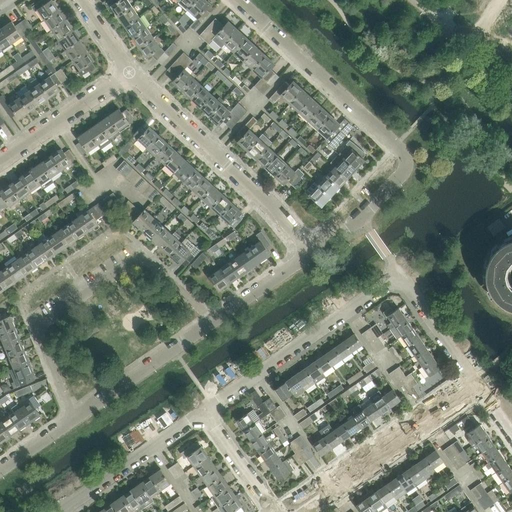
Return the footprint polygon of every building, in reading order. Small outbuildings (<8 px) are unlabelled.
[(45,20),(59,10),(52,0),(51,0),(46,4),(43,0),(32,7),(35,12),(38,10),(45,20)] [(133,6),(128,0),(113,0),(115,3),(111,6),(118,16),(133,6)] [(189,9),(197,0),(180,0),(180,1),(189,9)] [(197,0),(189,9),(186,13),(195,22),(198,18),(203,22),(211,13),(210,12),(207,9),(211,5),(205,0),(197,0)] [(169,11),(164,5),(160,8),(166,14),(169,11)] [(125,26),(140,16),(133,6),(118,16),(125,26)] [(159,12),(154,6),(151,9),(150,9),(155,15),(159,12)] [(52,31),(67,20),(59,10),(45,20),(52,31)] [(174,24),(178,21),(172,15),(169,18),(174,24)] [(132,37),(147,27),(140,16),(125,26),(132,37)] [(167,21),(163,16),(160,18),(159,18),(164,24),(167,21)] [(27,33),(29,31),(33,28),(27,18),(20,23),(27,33)] [(195,31),(203,22),(198,18),(190,27),(195,31)] [(212,31),(220,22),(216,18),(208,27),(212,31)] [(59,40),(73,30),(67,20),(52,31),(59,40)] [(27,33),(20,23),(16,26),(12,21),(2,29),(12,43),(23,35),(25,34),(27,33)] [(220,22),(212,31),(216,35),(212,39),(221,48),(226,43),(238,30),(229,22),(224,26),(220,22)] [(173,34),(176,31),(171,24),(167,28),(173,34)] [(183,34),(186,31),(181,25),(177,28),(183,34)] [(139,47),(154,37),(147,27),(132,37),(139,47)] [(204,40),(212,31),(208,27),(200,35),(204,40)] [(0,47),(2,50),(12,43),(2,29),(0,29),(0,47)] [(66,51),(81,40),(73,30),(59,40),(66,51)] [(235,52),(247,39),(238,30),(226,43),(235,52)] [(32,45),(36,42),(29,31),(27,33),(25,34),(32,45)] [(208,43),(216,35),(212,31),(204,40),(208,43)] [(157,60),(166,51),(161,47),(154,37),(139,47),(147,57),(151,55),(157,60)] [(244,60),(256,47),(247,39),(235,52),(244,60)] [(73,61),(88,51),(81,40),(66,51),(73,61)] [(39,54),(43,51),(36,42),(32,45),(39,54)] [(166,51),(170,55),(178,47),(173,43),(166,51)] [(253,68),(265,55),(256,47),(244,60),(253,68)] [(22,58),(25,62),(35,55),(32,51),(22,58)] [(46,65),(50,62),(43,51),(39,54),(46,65)] [(88,51),(73,61),(80,71),(79,72),(81,76),(94,66),(92,63),(95,61),(88,51)] [(162,65),(170,55),(166,51),(157,60),(162,65)] [(211,60),(214,56),(208,51),(205,54),(211,60)] [(180,66),(188,57),(184,53),(176,62),(180,66)] [(267,81),(275,72),(271,69),(275,64),(265,55),(253,68),(263,77),(267,81)] [(187,67),(193,61),(188,57),(180,66),(185,70),(187,67)] [(15,69),(25,62),(22,58),(12,65),(15,69)] [(27,64),(30,68),(39,62),(36,58),(27,64)] [(217,59),(214,62),(220,68),(223,65),(217,59)] [(55,73),(57,72),(50,62),(46,65),(53,75),(55,73)] [(172,74),(180,66),(176,62),(168,70),(172,74)] [(209,62),(205,65),(211,71),(214,67),(209,62)] [(20,75),(30,68),(27,64),(17,71),(20,75)] [(5,76),(15,69),(12,65),(2,72),(5,76)] [(194,78),(196,75),(187,67),(185,70),(180,66),(172,74),(176,78),(173,82),(182,91),(194,78)] [(226,68),(223,71),(229,77),(232,73),(226,68)] [(55,73),(62,83),(68,79),(61,69),(57,72),(55,73)] [(224,82),(227,79),(217,70),(214,73),(224,82)] [(9,83),(20,75),(17,71),(6,78),(9,83)] [(271,85),(279,76),(275,72),(267,81),(271,85)] [(57,86),(62,83),(55,73),(53,75),(40,84),(50,98),(60,91),(57,86)] [(241,82),(235,76),(232,79),(238,85),(241,82)] [(258,90),(267,81),(263,77),(255,86),(258,90)] [(0,89),(9,83),(6,78),(0,82),(0,89)] [(40,84),(36,78),(29,83),(30,85),(28,86),(30,88),(29,88),(28,89),(30,91),(40,105),(50,98),(40,84)] [(192,99),(203,87),(194,78),(182,91),(192,99)] [(227,79),(224,82),(229,87),(232,84),(227,79)] [(263,94),(271,85),(267,81),(258,90),(263,94)] [(291,103),(303,90),(294,81),(290,86),(285,81),(277,90),(281,95),(291,103)] [(26,85),(16,92),(20,98),(30,112),(40,105),(30,91),(28,89),(29,88),(26,85)] [(244,85),(241,88),(247,94),(250,90),(244,85)] [(201,108),(212,95),(203,87),(192,99),(201,108)] [(236,87),(233,91),(239,96),(242,92),(236,87)] [(273,103),(281,95),(277,90),(269,99),(273,103)] [(300,112),(312,98),(303,90),(291,103),(300,112)] [(219,97),(217,100),(212,95),(201,108),(210,116),(221,103),(223,101),(219,97)] [(0,101),(5,108),(9,105),(3,96),(0,97),(0,101)] [(19,119),(30,112),(20,98),(9,105),(5,108),(12,118),(16,115),(19,119)] [(309,120),(321,107),(312,98),(300,112),(309,120)] [(226,125),(234,116),(230,112),(232,109),(229,106),(226,108),(221,103),(210,116),(219,125),(223,121),(226,125)] [(234,116),(242,107),(238,103),(232,109),(230,112),(234,116)] [(239,120),(247,112),(242,107),(234,116),(239,120)] [(319,129),(331,115),(321,107),(309,120),(319,129)] [(130,125),(128,123),(134,119),(127,109),(122,112),(119,108),(109,116),(119,130),(120,132),(130,125)] [(270,114),(276,119),(279,116),(273,111),(270,114)] [(264,113),(261,117),(267,122),(270,118),(264,113)] [(331,115),(319,129),(327,137),(324,140),(329,144),(341,131),(337,127),(340,124),(331,115)] [(120,132),(119,130),(109,116),(99,123),(111,140),(120,134),(119,133),(120,132)] [(159,135),(150,126),(155,120),(151,116),(142,126),(134,135),(132,137),(136,141),(134,144),(143,152),(147,147),(147,148),(159,135)] [(239,120),(234,116),(226,125),(231,129),(239,120)] [(249,130),(257,121),(253,117),(245,125),(249,130)] [(282,119),(279,122),(285,128),(288,125),(282,119)] [(99,123),(88,130),(98,144),(102,149),(112,142),(111,140),(99,123)] [(259,138),(249,130),(245,125),(237,134),(241,138),(238,142),(247,150),(259,138)] [(291,128),(288,131),(294,136),(297,133),(291,128)] [(83,155),(98,144),(88,130),(78,137),(81,142),(76,145),(83,155)] [(283,130),(280,134),(285,139),(288,135),(283,130)] [(341,131),(329,144),(333,148),(345,135),(341,131)] [(256,159),(268,147),(272,142),(262,134),(259,138),(247,150),(256,159)] [(156,156),(168,143),(159,135),(147,148),(156,156)] [(300,136),(297,139),(303,145),(306,142),(300,136)] [(131,146),(134,144),(136,141),(132,137),(128,142),(128,143),(131,146)] [(298,144),(292,139),(289,142),(294,147),(298,144)] [(365,160),(362,157),(363,157),(364,156),(364,155),(364,153),(349,140),(345,144),(347,146),(339,154),(343,158),(356,170),(365,160)] [(126,152),(131,146),(128,143),(128,142),(122,149),(126,152)] [(165,165),(177,152),(168,143),(156,156),(165,165)] [(310,144),(306,148),(312,153),(315,150),(310,144)] [(265,167),(277,155),(268,147),(256,159),(265,167)] [(302,147),(298,151),(304,156),(307,152),(302,147)] [(51,156),(61,170),(76,159),(69,149),(65,153),(62,149),(51,156)] [(175,173),(187,160),(177,152),(165,165),(175,173)] [(316,161),(320,157),(321,155),(317,152),(312,158),(316,161)] [(356,170),(343,158),(339,154),(331,163),(335,167),(348,179),(356,170)] [(126,158),(132,164),(136,160),(130,155),(126,158)] [(275,176),(286,164),(277,155),(265,167),(275,176)] [(51,177),(61,170),(51,156),(41,163),(51,177)] [(108,158),(102,163),(105,167),(111,162),(108,158)] [(121,173),(129,164),(125,160),(117,169),(121,173)] [(184,182),(196,169),(187,160),(175,173),(184,182)] [(309,161),(303,167),(307,170),(312,164),(309,161)] [(54,182),(51,177),(41,163),(31,170),(41,184),(44,189),(54,182)] [(138,163),(135,167),(141,172),(144,169),(138,163)] [(126,178),(134,168),(129,164),(121,173),(126,178)] [(300,176),(295,172),(286,164),(275,176),(284,184),(287,181),(292,185),(300,176)] [(339,188),(348,179),(335,167),(327,176),(339,188)] [(130,182),(138,173),(134,168),(126,178),(130,182)] [(304,174),(298,168),(295,172),(300,176),(301,177),(304,174)] [(193,190),(205,177),(196,169),(184,182),(193,190)] [(30,192),(41,184),(31,170),(21,178),(30,192)] [(153,177),(147,172),(144,175),(150,181),(153,177)] [(134,186),(143,177),(138,173),(130,182),(134,186)] [(304,180),(301,177),(300,176),(292,185),(296,189),(304,180)] [(331,197),(339,188),(327,176),(318,185),(331,197)] [(139,190),(147,181),(143,177),(134,186),(139,190)] [(202,198),(214,186),(205,177),(193,190),(202,198)] [(20,199),(30,192),(21,178),(10,185),(20,199)] [(156,180),(153,183),(159,189),(162,186),(156,180)] [(143,194),(151,185),(147,181),(139,190),(143,194)] [(71,184),(70,185),(68,182),(63,185),(65,188),(64,189),(67,193),(74,189),(71,184)] [(0,202),(5,209),(20,199),(10,185),(0,192),(3,196),(0,197),(0,202)] [(147,198),(156,189),(151,185),(143,194),(147,198)] [(322,206),(331,197),(318,185),(306,198),(314,206),(318,202),(322,206)] [(211,207),(223,194),(214,186),(202,198),(211,207)] [(156,189),(147,198),(152,202),(160,193),(156,189)] [(166,189),(162,192),(169,198),(172,194),(166,189)] [(108,196),(116,207),(121,203),(113,193),(108,196)] [(65,198),(68,203),(75,198),(72,194),(65,198)] [(220,216),(232,203),(223,194),(211,207),(220,216)] [(111,210),(116,207),(108,196),(103,200),(111,210)] [(166,206),(169,203),(162,196),(158,201),(164,207),(165,206),(166,206)] [(175,197),(171,200),(178,206),(181,203),(175,197)] [(47,207),(54,202),(51,198),(44,203),(47,207)] [(61,208),(68,203),(65,198),(58,203),(61,208)] [(106,214),(111,210),(103,200),(99,203),(106,214)] [(125,214),(134,204),(129,200),(121,209),(125,214)] [(101,217),(106,214),(99,203),(94,207),(101,217)] [(169,203),(166,206),(171,211),(175,208),(169,203)] [(232,203),(220,216),(234,228),(242,219),(238,215),(241,211),(232,203)] [(130,218),(138,208),(134,204),(125,214),(130,218)] [(184,205),(181,209),(187,214),(190,211),(184,205)] [(96,220),(101,217),(94,207),(78,217),(88,231),(99,224),(96,220)] [(45,212),(48,216),(54,212),(51,208),(45,212)] [(144,230),(155,218),(146,209),(142,212),(138,208),(130,218),(144,230)] [(30,213),(33,217),(39,213),(36,209),(30,213)] [(47,217),(48,216),(45,212),(37,218),(40,222),(42,221),(44,223),(49,220),(47,217)] [(26,221),(33,217),(30,213),(23,217),(26,221)] [(184,223),(187,219),(181,213),(177,217),(184,223)] [(199,219),(193,214),(190,217),(196,223),(199,219)] [(78,238),(88,231),(78,217),(68,224),(78,238)] [(153,239),(164,226),(155,218),(144,230),(153,239)] [(499,218),(487,226),(493,236),(505,227),(499,218)] [(190,228),(193,224),(187,219),(184,223),(190,228)] [(30,229),(37,224),(34,220),(27,225),(30,229)] [(202,222),(199,226),(205,231),(208,228),(202,222)] [(68,245),(78,238),(68,224),(58,231),(68,245)] [(162,247),(176,232),(175,231),(173,234),(164,226),(153,239),(162,247)] [(14,234),(17,238),(24,233),(21,229),(14,234)] [(58,252),(68,245),(58,231),(48,238),(58,252)] [(211,231),(208,234),(214,240),(217,236),(211,231)] [(233,231),(226,236),(229,241),(236,236),(233,231)] [(250,248),(260,262),(271,255),(266,248),(271,245),(262,231),(257,235),(261,240),(250,248)] [(171,256),(182,243),(178,239),(181,237),(176,232),(162,247),(171,256)] [(10,243),(17,238),(14,234),(7,239),(10,243)] [(183,243),(171,256),(180,264),(182,263),(186,267),(190,262),(201,250),(201,249),(188,237),(183,243)] [(48,259),(58,252),(48,238),(38,245),(48,259)] [(511,238),(507,240),(502,243),(498,246),(494,251),(491,255),(489,260),(487,266),(487,272),(487,277),(488,283),(490,288),(493,293),(497,297),(501,301),(506,304),(511,306),(511,238)] [(217,243),(220,247),(226,243),(223,239),(217,243)] [(212,252),(220,247),(217,243),(209,248),(212,252)] [(37,267),(48,259),(38,245),(27,253),(37,267)] [(250,248),(240,255),(250,269),(260,262),(250,248)] [(208,256),(203,252),(192,264),(197,269),(208,256)] [(27,274),(37,267),(27,253),(17,260),(27,274)] [(240,276),(250,269),(240,255),(230,262),(240,276)] [(17,281),(27,274),(17,260),(15,257),(5,264),(7,267),(17,281)] [(230,283),(240,276),(230,262),(220,269),(230,283)] [(214,273),(209,276),(219,290),(230,283),(218,266),(213,270),(213,272),(214,273)] [(0,277),(7,288),(17,281),(7,267),(0,271),(0,277)] [(390,329),(406,318),(399,308),(394,312),(390,307),(383,312),(386,317),(388,316),(391,321),(387,324),(390,329)] [(0,332),(0,334),(16,327),(11,315),(4,318),(2,313),(0,313),(0,332)] [(402,336),(413,328),(406,318),(390,329),(397,339),(401,336),(402,336)] [(379,337),(383,334),(376,324),(372,327),(379,337)] [(5,345),(21,339),(16,327),(0,334),(5,345)] [(374,340),(379,337),(372,327),(367,330),(374,340)] [(408,346),(420,338),(413,328),(402,336),(408,346)] [(369,344),(374,340),(367,330),(362,334),(369,344)] [(344,340),(352,352),(362,345),(355,333),(344,340)] [(379,337),(374,340),(381,351),(386,347),(379,337)] [(415,355),(427,347),(420,338),(408,346),(415,355)] [(10,357),(26,350),(21,339),(5,345),(10,357)] [(343,358),(352,352),(344,340),(335,347),(343,358)] [(374,340),(369,344),(376,354),(381,351),(374,340)] [(393,356),(398,353),(393,346),(388,349),(393,356)] [(333,365),(343,358),(335,347),(325,354),(333,365)] [(418,369),(434,357),(427,347),(415,355),(419,361),(414,364),(418,369)] [(14,368),(30,362),(26,350),(10,357),(14,368)] [(398,353),(393,356),(398,363),(403,360),(398,353)] [(323,372),(333,365),(325,354),(315,361),(323,372)] [(434,357),(418,369),(425,379),(441,367),(434,357)] [(373,360),(363,367),(366,373),(377,366),(373,360)] [(322,373),(323,372),(315,361),(305,368),(313,379),(316,383),(325,377),(322,373)] [(9,371),(14,382),(12,383),(14,388),(35,380),(32,374),(35,373),(30,362),(14,368),(9,371)] [(401,380),(406,377),(406,376),(399,366),(394,370),(401,380)] [(316,383),(313,379),(305,368),(295,375),(306,390),(316,383)] [(368,375),(372,380),(382,373),(378,368),(368,375)] [(396,383),(401,380),(394,370),(389,373),(396,383)] [(354,375),(357,379),(363,375),(360,371),(354,375)] [(406,377),(413,387),(418,383),(411,373),(406,376),(406,377)] [(296,397),(306,390),(295,375),(285,382),(296,397)] [(349,385),(357,379),(354,375),(346,380),(349,385)] [(371,381),(372,380),(368,375),(363,379),(367,385),(372,382),(371,381)] [(409,390),(413,387),(406,377),(401,380),(409,390)] [(404,394),(409,390),(401,380),(396,383),(404,394)] [(295,397),(296,397),(285,382),(275,389),(283,400),(293,393),(295,397)] [(6,384),(0,386),(4,392),(9,390),(6,384)] [(334,389),(337,393),(343,389),(340,384),(334,389)] [(349,389),(352,393),(358,389),(355,384),(349,389)] [(18,397),(33,391),(31,385),(15,391),(18,397)] [(329,398),(337,393),(334,389),(326,394),(329,398)] [(344,398),(352,393),(349,389),(341,394),(344,398)] [(383,396),(391,407),(401,400),(393,389),(383,396)] [(0,399),(0,401),(2,404),(9,399),(6,395),(0,399)] [(381,414),(391,407),(383,396),(373,403),(381,414)] [(271,413),(275,409),(278,408),(271,398),(264,402),(271,413)] [(314,402),(317,407),(323,402),(320,398),(314,402)] [(329,402),(332,407),(338,402),(335,398),(329,402)] [(20,408),(31,424),(30,422),(41,415),(31,401),(20,408)] [(271,413),(264,402),(258,406),(262,412),(257,416),(260,420),(271,413)] [(309,412),(317,407),(314,402),(306,408),(309,412)] [(324,412),(332,407),(329,402),(321,408),(324,412)] [(371,421),(381,414),(373,403),(363,410),(371,421)] [(31,424),(20,408),(17,404),(11,408),(14,413),(10,415),(20,430),(25,426),(27,428),(31,424)] [(275,409),(282,419),(287,416),(280,406),(278,408),(275,409)] [(303,408),(293,415),(297,421),(307,414),(303,408)] [(275,409),(270,413),(277,423),(282,419),(275,409)] [(253,410),(237,421),(244,431),(259,420),(260,420),(253,410)] [(362,428),(371,421),(363,410),(354,417),(362,428)] [(309,416),(313,422),(318,418),(314,413),(309,416)] [(10,437),(20,430),(10,415),(0,422),(0,423),(11,439),(11,438),(10,437)] [(303,429),(313,422),(309,416),(299,423),(303,429)] [(467,416),(461,420),(465,425),(471,421),(467,416)] [(352,435),(362,428),(354,417),(344,423),(352,435)] [(263,433),(262,432),(266,430),(259,420),(244,431),(251,441),(263,433)] [(6,442),(11,439),(0,423),(0,443),(5,440),(6,442)] [(342,442),(352,435),(344,423),(334,430),(342,442)] [(476,442),(488,434),(481,424),(466,434),(468,436),(467,441),(471,446),(476,442)] [(278,436),(283,433),(277,426),(273,429),(278,436)] [(332,449),(342,442),(334,430),(324,437),(332,449)] [(266,437),(263,433),(251,441),(258,450),(269,443),(269,442),(273,439),(270,435),(266,437)] [(283,433),(278,436),(283,443),(287,440),(283,433)] [(483,452),(494,444),(488,434),(476,442),(483,452)] [(308,446),(301,435),(295,439),(303,449),(308,446)] [(324,437),(314,444),(322,456),(322,455),(324,458),(329,455),(327,452),(332,449),(324,437)] [(293,456),(298,452),(303,449),(295,439),(291,442),(291,443),(290,446),(295,454),(293,456)] [(453,444),(460,454),(465,450),(458,440),(453,444)] [(202,446),(201,446),(198,441),(181,453),(185,458),(187,457),(194,466),(209,456),(202,446)] [(265,460),(276,452),(269,443),(258,450),(265,460)] [(460,454),(453,444),(448,447),(455,457),(460,454)] [(485,465),(501,454),(494,444),(483,452),(489,462),(485,465)] [(303,449),(310,459),(315,456),(308,446),(303,449)] [(450,461),(455,457),(448,447),(443,450),(450,461)] [(305,463),(310,459),(303,449),(298,452),(305,463)] [(426,457),(434,468),(444,461),(436,450),(426,457)] [(272,470),(287,460),(287,459),(283,462),(276,452),(265,460),(272,470)] [(300,466),(305,463),(298,452),(293,456),(300,466)] [(455,457),(462,467),(466,463),(460,454),(455,457)] [(497,472),(508,464),(501,454),(485,465),(488,469),(492,466),(497,472)] [(201,476),(216,465),(209,456),(194,466),(201,476)] [(433,468),(434,468),(426,457),(416,464),(426,479),(436,472),(433,468)] [(457,470),(462,467),(455,457),(450,461),(457,470)] [(287,460),(272,470),(279,481),(290,473),(290,472),(294,469),(287,460)] [(180,476),(185,473),(178,462),(173,465),(180,476)] [(475,472),(479,469),(474,462),(470,465),(475,472)] [(417,486),(426,479),(416,464),(406,471),(417,486)] [(503,482),(511,475),(511,469),(508,464),(497,472),(503,482)] [(176,479),(180,476),(173,465),(168,469),(176,479)] [(207,486),(222,475),(216,465),(201,476),(207,486)] [(151,476),(161,490),(171,483),(161,468),(151,476)] [(479,469),(475,472),(480,479),(484,476),(479,469)] [(407,493),(417,486),(406,471),(396,478),(407,493)] [(180,476),(184,481),(188,477),(185,473),(180,476)] [(214,496),(229,485),(222,475),(207,486),(214,496)] [(511,475),(503,482),(510,492),(511,490),(511,475)] [(151,497),(161,490),(151,476),(141,482),(151,497)] [(188,486),(184,481),(180,476),(176,479),(183,490),(188,486)] [(454,477),(444,483),(444,484),(448,489),(458,482),(454,477)] [(406,493),(407,493),(396,478),(386,484),(394,496),(404,489),(406,493)] [(151,497),(141,482),(131,489),(144,508),(154,501),(151,497)] [(487,493),(480,483),(476,486),(482,496),(487,493)] [(393,496),(394,496),(386,484),(376,491),(384,502),(387,506),(386,506),(387,508),(397,501),(393,496)] [(450,491),(454,497),(463,490),(460,484),(450,491)] [(221,505),(236,495),(229,485),(214,496),(221,505)] [(478,499),(482,496),(476,486),(471,490),(478,499)] [(435,491),(438,496),(444,492),(441,487),(435,491)] [(194,496),(200,491),(198,488),(191,492),(194,496)] [(132,511),(138,511),(144,508),(131,489),(121,496),(132,511)] [(487,493),(494,503),(499,500),(492,489),(487,493)] [(200,491),(194,496),(196,499),(203,495),(200,491)] [(387,506),(384,502),(376,491),(366,498),(374,509),(376,511),(379,511),(387,507),(386,506),(387,506)] [(430,501),(438,496),(435,491),(427,497),(430,501)] [(448,501),(454,497),(450,491),(444,495),(448,501)] [(489,506),(494,503),(487,493),(482,496),(489,506)] [(170,503),(173,508),(184,500),(180,495),(170,503)] [(236,495),(221,505),(225,511),(233,511),(243,505),(236,495)] [(131,511),(132,511),(121,496),(111,503),(117,511),(129,511),(131,511)] [(485,510),(489,506),(482,496),(478,499),(485,510)] [(376,511),(374,509),(366,498),(356,505),(361,511),(376,511)] [(415,505),(418,509),(425,505),(422,501),(415,505)] [(430,505),(433,509),(439,505),(436,501),(430,505)] [(462,508),(464,511),(479,511),(475,505),(474,506),(471,501),(462,508)] [(103,511),(117,511),(111,503),(102,510),(103,511)] [(175,510),(176,511),(182,511),(189,508),(185,503),(175,510)]
